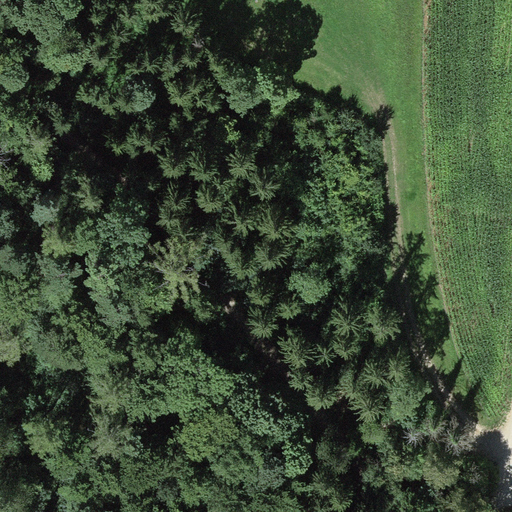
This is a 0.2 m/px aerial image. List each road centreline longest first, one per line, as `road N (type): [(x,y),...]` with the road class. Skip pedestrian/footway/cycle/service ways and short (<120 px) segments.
road 1 (track): [(382,511),(315,396),(226,308),(138,202),(0,80)]
road 2 (track): [(315,396),(390,430),(511,463)]
